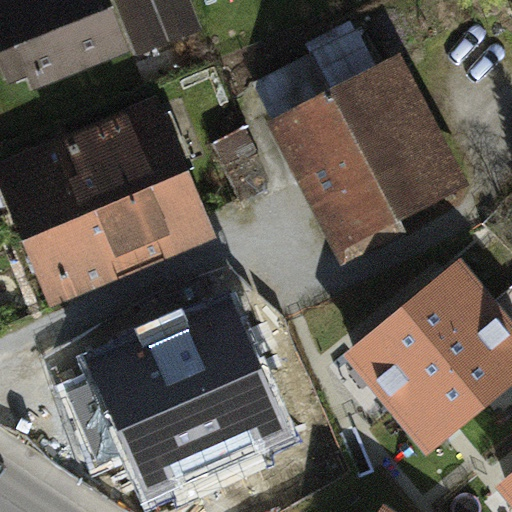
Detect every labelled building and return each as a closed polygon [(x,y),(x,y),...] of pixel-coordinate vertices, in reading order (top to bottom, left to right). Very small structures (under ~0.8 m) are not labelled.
[(3,0),(35,79),(122,45),(103,0),(3,0)] [(183,0),(119,0),(139,51),(195,30),(183,0)] [(357,31),(312,54),(331,91),(377,67),(357,31)] [(282,116),(331,91),(312,54),(264,79),(282,116)] [(377,67),(331,91),(397,220),(442,197),(377,67)] [(397,220),(331,91),(282,116),(310,170),(305,173),(340,241),(345,238),(348,244),(397,220)] [(124,248),(199,217),(154,110),(79,142),(124,248)] [(241,202),(274,185),(245,124),(214,144),(241,202)] [(124,248),(79,142),(4,173),(49,279),(52,278),(58,293),(107,272),(101,258),(124,248)] [(355,352),(400,407),(451,365),(437,347),(486,306),(456,270),(355,352)] [(511,378),(511,337),(486,306),(437,347),(451,365),(400,407),(431,444),(511,378)] [(230,313),(101,369),(108,386),(67,404),(91,459),(133,441),(154,488),(282,433),(230,313)]
